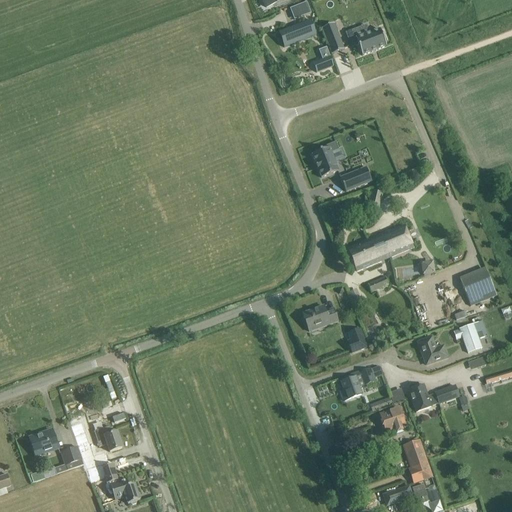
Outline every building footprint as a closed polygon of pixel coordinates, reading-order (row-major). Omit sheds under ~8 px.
[(307,2),(299,5),(303,17),(311,14),(307,2)] [(310,20),(280,32),(286,47),(316,36),(310,20)] [(334,23),(322,28),(332,54),(344,50),(334,23)] [(354,33),(347,35),(351,46),(357,43),(362,56),(363,56),(386,47),(380,30),(379,30),(356,39),(354,33)] [(322,60),(313,63),(317,73),(334,66),(326,47),(318,50),(322,60)] [(327,149),(312,155),(312,156),(315,164),(315,165),(316,165),(317,169),(316,169),(317,170),(321,178),(320,178),(321,179),(338,172),(338,171),(337,172),(331,154),(339,151),(336,143),(326,147),(327,149)] [(366,168),(340,178),(346,192),(372,182),(366,168)] [(371,190),(367,211),(379,213),(383,192),(371,190)] [(412,248),(403,227),(348,250),(357,271),(412,248)] [(433,262),(421,264),(422,276),(424,276),(424,278),(431,275),(435,274),(433,262)] [(460,282),(470,307),(496,296),(486,272),(460,282)] [(388,285),(385,277),(368,284),(372,292),(388,285)] [(353,302),(355,308),(365,303),(363,298),(353,302)] [(326,312),(324,307),(302,315),(308,330),(323,324),(323,327),(338,322),(334,310),(326,312)] [(485,337),(480,322),(459,329),(468,354),(482,349),(479,339),(485,337)] [(369,339),(377,343),(379,338),(371,334),(369,339)] [(367,348),(362,337),(347,342),(352,354),(367,348)] [(435,354),(430,339),(418,343),(426,366),(448,358),(445,350),(435,354)] [(380,368),(378,367),(361,374),(360,372),(340,380),(345,391),(340,393),(344,402),(362,395),(359,387),(374,382),(373,379),(383,376),(380,368)] [(511,377),(511,371),(484,380),(486,385),(511,377)] [(458,396),(455,387),(425,398),(419,381),(406,385),(416,412),(438,404),(458,396)] [(401,391),(394,392),(395,400),(402,398),(401,391)] [(466,397),(459,400),(463,412),(468,409),(466,404),(468,404),(466,397)] [(380,402),(370,405),(373,412),(382,409),(380,402)] [(405,426),(399,409),(380,415),(386,432),(394,430),(396,435),(405,432),(403,427),(405,426)] [(74,421),(70,423),(78,447),(80,446),(88,470),(97,467),(112,462),(109,455),(94,460),(88,443),(82,445),(74,421)] [(110,453),(122,449),(117,433),(112,434),(110,427),(94,432),(99,448),(107,445),(110,453)] [(58,449),(52,431),(29,439),(35,457),(58,449)] [(427,464),(419,442),(408,446),(413,461),(409,462),(412,470),(427,464)] [(45,479),(84,465),(77,448),(61,453),(65,465),(42,473),(45,479)] [(102,468),(107,484),(109,483),(115,501),(125,498),(128,505),(131,504),(132,505),(136,504),(137,502),(140,501),(135,485),(129,487),(127,480),(118,482),(113,465),(102,468)] [(0,490),(11,486),(7,475),(0,477),(0,490)] [(384,508),(406,505),(403,485),(381,488),(384,508)] [(412,489),(418,506),(429,502),(423,485),(412,489)] [(435,489),(428,492),(432,503),(439,501),(435,489)] [(429,504),(431,511),(440,511),(443,511),(439,501),(432,503),(429,504)]
